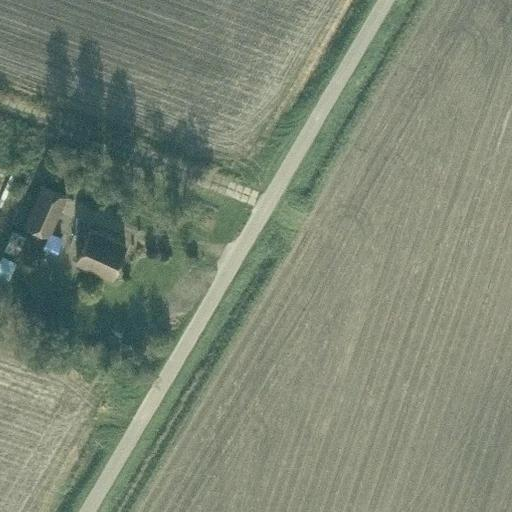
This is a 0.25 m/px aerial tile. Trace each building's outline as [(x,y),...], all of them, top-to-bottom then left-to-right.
[(49,234),(66,196),(42,185),(25,223),(48,233),(43,247),(55,252),(61,239),(49,234)] [(61,212),(57,232),(74,236),(78,216),(61,212)] [(12,228),(4,247),(18,253),(26,234),(12,228)] [(112,275),(126,245),(91,229),(77,260),(112,275)] [(1,253),(0,256),(0,275),(7,278),(15,260),(1,253)] [(83,282),(121,298),(127,286),(89,270),(83,282)]
